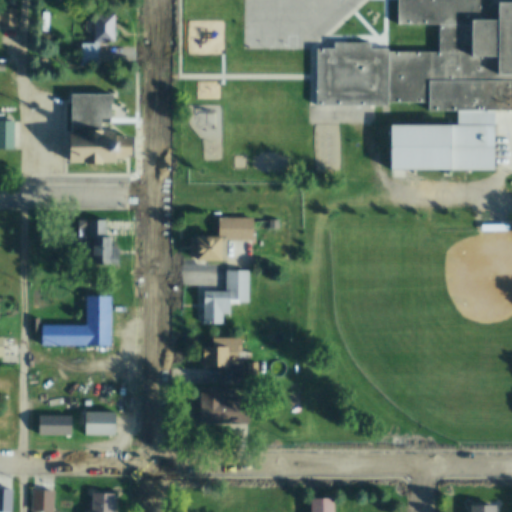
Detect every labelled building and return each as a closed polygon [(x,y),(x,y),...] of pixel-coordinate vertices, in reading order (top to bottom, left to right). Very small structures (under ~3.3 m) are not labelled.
[(388,53),(437,53),(437,25),(397,25),(397,0),(511,0),(511,112),(494,112),(494,172),(395,173),(395,127),(456,127),(456,112),(430,112),(430,103),(388,103),(388,108),(317,108),(317,50),(328,50),(328,45),(388,44),(388,53)] [(3,10),(20,10),(20,29),(4,29),(3,10)] [(122,16),(122,42),(98,42),(98,16),(122,16)] [(101,66),(80,66),(79,46),(101,46),(101,66)] [(48,59),(48,71),(38,71),(38,59),(48,59)] [(118,156),(118,161),(72,161),(72,96),(113,96),(113,117),(105,117),(105,130),(118,130),(118,136),(127,136),(127,156),(118,156)] [(0,119),(17,119),(17,148),(0,148),(0,119)] [(260,217),(260,239),(231,239),(231,260),(207,260),(206,235),(225,235),(225,217),(260,217)] [(111,219),(111,236),(120,236),(120,264),(102,264),(101,236),(95,237),(94,219),(111,219)] [(275,219),(284,219),(284,228),(275,228),(275,219)] [(232,291),(232,269),(255,269),(255,302),(237,302),(237,313),(229,313),(229,323),(210,323),(210,291),(232,291)] [(116,307),(116,345),(48,345),(48,325),(94,325),(94,307),(116,307)] [(35,319),(44,319),(44,331),(35,331),(35,319)] [(0,337),(9,337),(9,357),(0,357),(0,337)] [(212,346),(246,346),(246,383),(231,383),(230,366),(215,366),(215,359),(213,359),(212,346)] [(207,390),(231,390),(231,400),(256,400),(256,425),(207,425),(207,390)] [(89,412),(122,412),(122,436),(89,436),(89,412)] [(75,417),(76,435),(43,435),(43,417),(75,417)] [(0,504),(12,505),(12,476),(0,475),(0,504)] [(36,511),(36,491),(58,491),(58,511),(36,511)] [(119,494),(119,511),(94,511),(94,494),(119,494)] [(320,511),(320,499),(344,499),(344,511),(320,511)]
